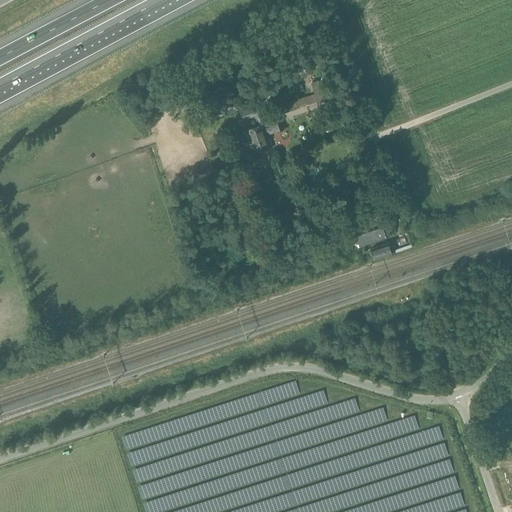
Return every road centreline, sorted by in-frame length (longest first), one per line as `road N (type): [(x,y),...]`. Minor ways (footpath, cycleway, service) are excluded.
road 1 (unclassified): [(0,457),(296,365),(413,399),(458,395)]
road 2 (motorway): [(0,87),(164,0)]
road 3 (motorway): [(110,0),(0,58)]
road 4 (unclassified): [(498,511),(458,395)]
